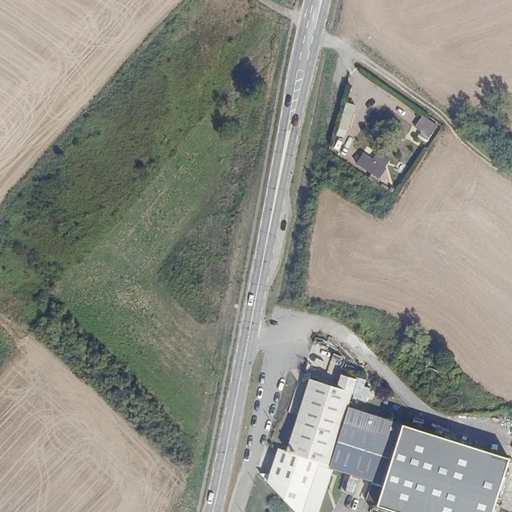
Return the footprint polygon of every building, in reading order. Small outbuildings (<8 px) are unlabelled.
[(348,101),(341,120),(350,123),(356,104),(348,101)] [(439,124),(423,115),(416,128),(431,137),(439,124)] [(374,158),(363,152),(356,163),(373,173),(370,178),(378,182),(391,160),(377,152),(374,158)] [(395,168),(401,173),(408,166),(401,161),(395,168)] [(289,364),(295,354),(290,351),(284,361),(289,364)] [(261,476),(295,511),(317,511),(332,468),(349,407),(354,390),(356,382),(340,377),(337,389),(325,384),(326,380),(320,379),(319,383),(309,380),(285,454),(278,451),(270,478),(261,476)] [(368,384),(356,382),(354,390),(366,392),(368,384)] [(349,407),(332,468),(380,487),(399,426),(349,407)] [(492,511),(510,459),(402,425),(376,507),(390,511),(492,511)] [(509,479),(511,480),(511,484),(511,487),(511,468),(509,468),(503,484),(507,486),(509,479)] [(351,476),(346,488),(353,492),(358,479),(351,476)] [(339,490),(334,498),(357,509),(361,501),(339,490)]
